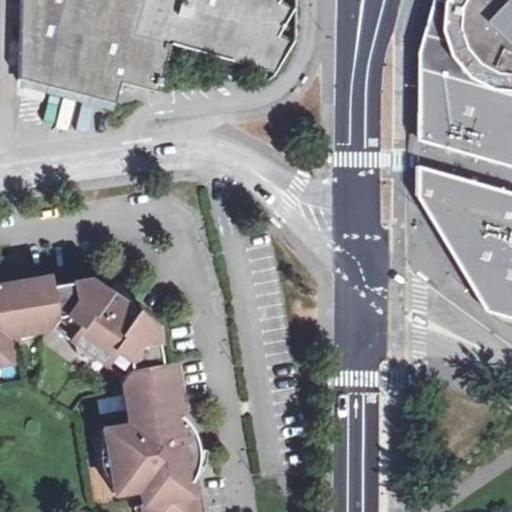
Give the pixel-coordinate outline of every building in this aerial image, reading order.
[(20,0),(20,53),(19,81),(116,104),(121,82),(159,92),(174,45),(276,72),(295,37),(295,0),(20,0)] [(511,0),(457,0),(455,5),(454,20),(458,45),(471,68),(489,83),(508,90),(511,90),(511,0)] [(454,20),(455,5),(440,1),(435,16),(424,54),(424,73),(511,95),(511,90),(508,90),(489,83),(471,68),(458,45),(454,20)] [(424,108),(488,125),(511,131),(511,95),(424,73),(424,108)] [(423,142),(480,158),(488,125),(424,108),(423,142)] [(511,131),(488,125),(480,158),(511,167),(511,131)] [(423,168),(422,199),(478,217),(487,187),(423,168)] [(511,194),(487,187),(478,217),(422,199),(491,314),(511,319),(511,194)] [(52,320),(45,286),(43,277),(0,284),(0,362),(4,362),(0,336),(45,330),(52,320)] [(122,370),(156,367),(149,326),(128,310),(128,307),(128,305),(127,302),(126,300),(126,297),(124,294),(123,292),(121,290),(118,286),(109,297),(85,281),(45,286),(52,320),(71,333),(104,357),(122,370)] [(156,367),(122,370),(116,379),(123,424),(99,429),(110,492),(135,490),(139,511),(191,511),(185,480),(185,478),(178,472),(177,467),(186,465),(187,453),(185,442),(173,444),(170,425),(175,417),(165,366),(156,367)] [(243,455),(241,426),(231,426),(232,456),(243,455)]
